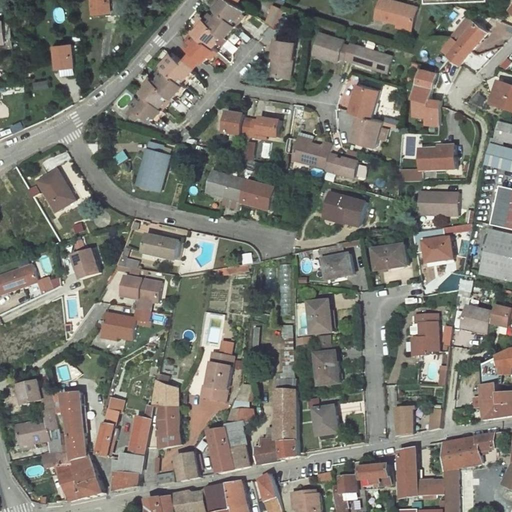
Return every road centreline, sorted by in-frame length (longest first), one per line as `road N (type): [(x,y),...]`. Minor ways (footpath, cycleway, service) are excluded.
road 1 (unclassified): [(376,449),(119,500)]
road 2 (residential): [(65,124),(101,183),(143,210),(273,236)]
road 3 (residential): [(376,449),(373,304),(413,294)]
road 4 (unclassified): [(511,424),(376,449)]
road 5 (unclassified): [(164,31),(65,124)]
road 6 (residential): [(0,384),(72,345),(104,306)]
